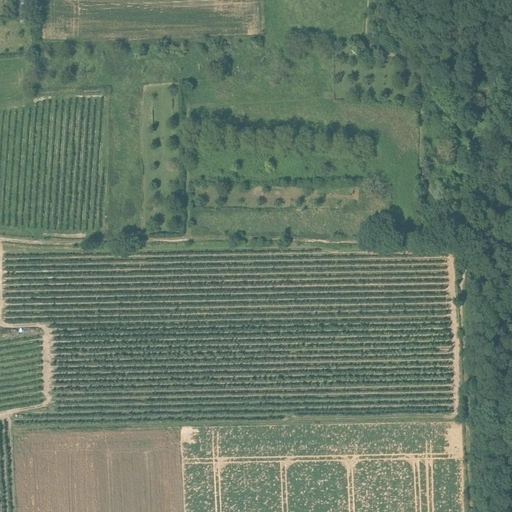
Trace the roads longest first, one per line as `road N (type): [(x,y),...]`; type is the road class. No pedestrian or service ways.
road 1 (track): [(473,238),(0,239)]
road 2 (track): [(0,324),(45,330),(49,402),(0,416)]
